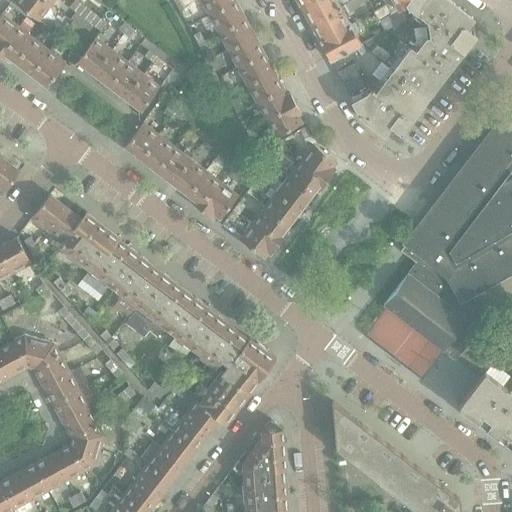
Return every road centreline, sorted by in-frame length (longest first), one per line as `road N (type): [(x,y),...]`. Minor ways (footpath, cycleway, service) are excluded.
road 1 (residential): [(319,335),(0,90)]
road 2 (residential): [(491,511),(484,462),(319,335)]
road 3 (residential): [(395,175),(346,136),(272,0)]
road 4 (unknown): [(279,386),(188,511)]
road 5 (residential): [(395,175),(417,173),(490,81)]
road 6 (residential): [(279,386),(305,422),(312,511)]
